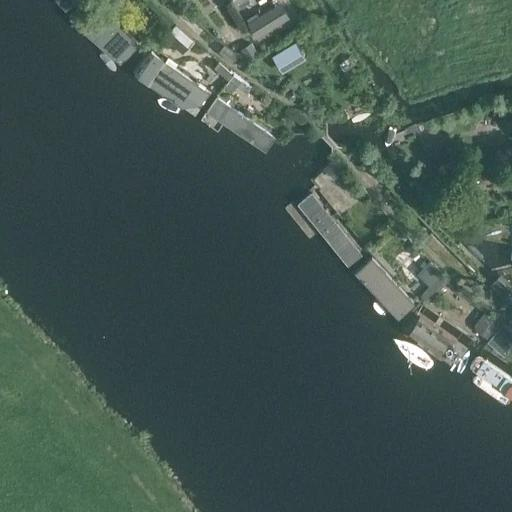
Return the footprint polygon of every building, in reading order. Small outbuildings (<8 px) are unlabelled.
[(137,44),(89,0),(87,0),(71,18),(111,54),(122,53),(125,56),(137,44)] [(255,38),(289,17),(280,1),(246,22),(255,38)] [(175,24),(165,36),(178,48),(182,52),(186,47),(187,47),(193,40),(175,24)] [(272,56),(280,69),(304,55),(296,41),(272,56)] [(223,45),(219,51),(228,58),(233,53),(223,45)] [(251,45),(244,49),(250,57),(256,53),(251,45)] [(151,52),(136,72),(182,105),(185,100),(194,98),(199,102),(206,91),(151,52)] [(234,73),(221,63),(216,68),(218,70),(229,79),(234,73)] [(251,86),(234,73),(229,79),(224,87),(232,93),(237,85),(246,92),(251,86)] [(217,97),(208,111),(265,151),(275,137),(217,97)] [(335,158),(325,168),(334,177),(344,167),(335,158)] [(482,171),(479,176),(480,181),(484,184),(489,183),(492,179),(492,174),(487,171),(482,171)] [(311,193),(298,203),(348,264),(361,253),(327,212),(328,211),(326,208),(325,209),(311,193)] [(371,257),(356,271),(379,296),(387,295),(392,301),(392,309),(391,309),(398,316),(413,302),(371,257)] [(449,279),(441,271),(431,261),(419,274),(430,284),(419,296),(428,303),(449,279)] [(504,296),(511,287),(511,285),(498,273),(490,283),(504,296)] [(476,317),(473,320),(491,335),(494,331),(502,321),(503,319),(500,316),(495,313),(493,316),(483,308),(476,317)] [(419,320),(415,317),(407,329),(411,332),(410,332),(420,339),(418,342),(431,350),(432,348),(444,356),(449,356),(454,353),(455,348),(453,343),(432,328),(434,326),(421,316),(419,320)] [(491,335),(487,340),(502,354),(511,342),(511,329),(502,321),(494,331),(491,335)] [(511,380),(484,360),(475,371),(511,397),(511,380)]
